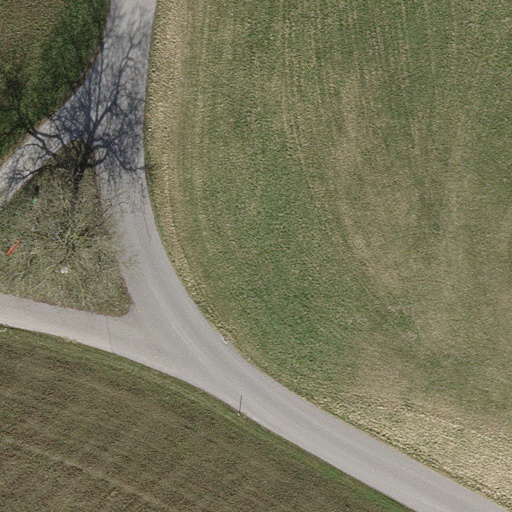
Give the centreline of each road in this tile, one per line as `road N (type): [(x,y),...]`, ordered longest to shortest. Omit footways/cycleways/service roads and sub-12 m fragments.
road 1 (unclassified): [(462,511),(198,357),(158,298),(131,231),(121,158),(136,0)]
road 2 (track): [(0,306),(198,357)]
road 3 (track): [(0,191),(73,120),(129,48)]
